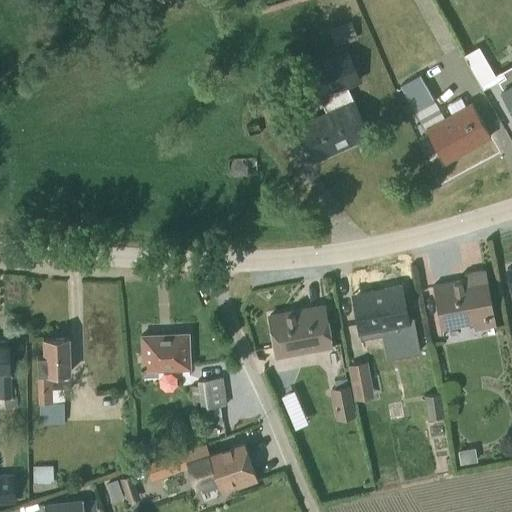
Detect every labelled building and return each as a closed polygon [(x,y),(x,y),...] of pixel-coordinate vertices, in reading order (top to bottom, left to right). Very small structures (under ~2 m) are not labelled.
[(258,0),(261,11),(297,0),(258,0)] [(334,46),(357,38),(350,20),(327,28),(334,46)] [(496,79),(511,106),(511,63),(495,73),(478,45),(463,54),(483,87),(496,79)] [(298,124),(314,156),(367,133),(346,86),(362,79),(347,48),(302,70),(323,112),(298,124)] [(432,96),(419,74),(399,85),(412,108),(432,96)] [(450,111),(423,126),(443,161),(490,134),(471,100),(465,103),(459,95),(445,104),(450,111)] [(227,156),(228,174),(255,172),(254,155),(227,156)] [(464,278),(432,284),(440,328),(472,323),(473,328),(494,324),(484,268),(463,272),(464,278)] [(401,285),(351,294),(358,334),(390,328),(394,346),(424,341),(419,318),(407,320),(401,285)] [(322,304),(269,314),(276,353),(329,344),(322,304)] [(141,333),(142,368),(189,366),(187,331),(141,333)] [(42,355),(36,355),(38,421),(63,421),(63,400),(53,400),(52,373),(70,372),(68,336),(41,337),(42,355)] [(0,395),(10,395),(8,339),(0,339),(0,395)] [(370,395),(364,362),(349,365),(355,398),(370,395)] [(199,399),(201,423),(221,421),(220,404),(225,403),(222,375),(196,378),(197,383),(190,384),(191,400),(199,399)] [(329,386),(336,418),(355,414),(348,382),(329,386)] [(443,415),(439,392),(423,395),(428,418),(443,415)] [(236,486),(253,481),(241,441),(207,451),(205,443),(144,463),(149,478),(185,467),(190,481),(192,480),(194,487),(216,480),(218,486),(234,481),(236,486)] [(51,464),(33,465),(34,490),(58,488),(57,477),(52,477),(51,464)] [(0,500),(15,499),(13,472),(0,473),(0,500)] [(119,476),(127,500),(138,497),(129,473),(119,476)] [(122,497),(116,477),(104,481),(110,501),(122,497)] [(43,502),(43,511),(82,511),(81,498),(43,502)]
